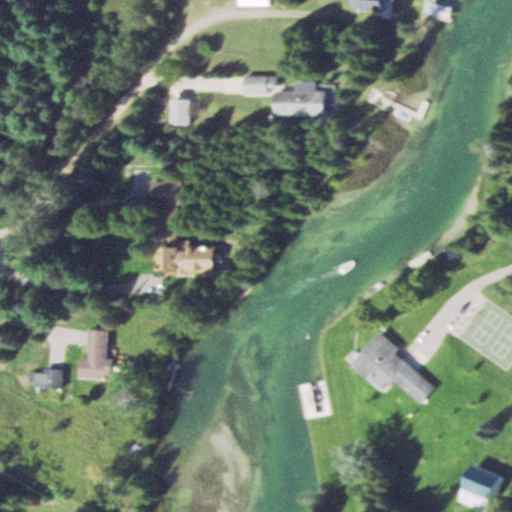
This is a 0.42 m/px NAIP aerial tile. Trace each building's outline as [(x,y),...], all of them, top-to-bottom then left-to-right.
[(246,92),(270,92),(270,84),(278,84),(278,74),(246,73),(246,92)] [(277,88),(277,114),(335,114),(335,80),(297,80),(297,88),(277,88)] [(182,179),(157,180),(158,270),(221,269),(220,246),(190,246),(190,238),(182,238),(182,179)] [(110,328),(88,328),(88,355),(80,355),(80,376),(109,376),(110,328)] [(385,332),(357,363),(387,390),(397,378),(424,402),(441,382),(385,332)] [(35,395),(49,395),(49,388),(63,388),(63,368),(35,368),(35,395)] [(507,474),(476,463),(463,500),(494,511),(507,474)]
